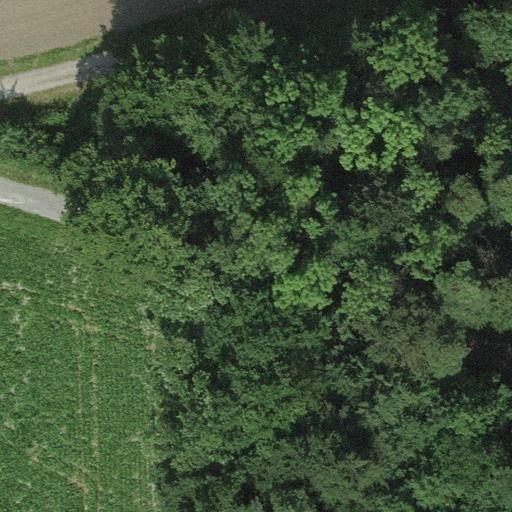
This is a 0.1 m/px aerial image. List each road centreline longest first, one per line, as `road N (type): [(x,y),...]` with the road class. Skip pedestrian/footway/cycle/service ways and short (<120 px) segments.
road 1 (track): [(511,364),(0,193)]
road 2 (track): [(0,91),(316,0)]
road 3 (track): [(213,265),(219,511)]
